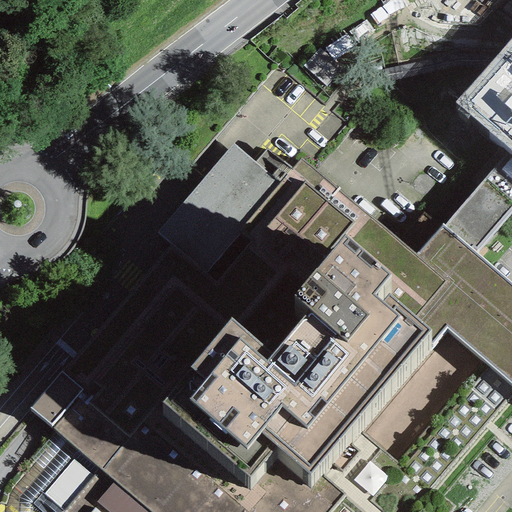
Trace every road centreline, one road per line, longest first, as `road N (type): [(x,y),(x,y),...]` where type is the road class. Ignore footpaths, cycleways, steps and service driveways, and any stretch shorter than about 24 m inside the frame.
road 1 (tertiary): [(44,173),(258,0)]
road 2 (tertiary): [(0,250),(30,250),(58,222),(59,196),(44,173)]
